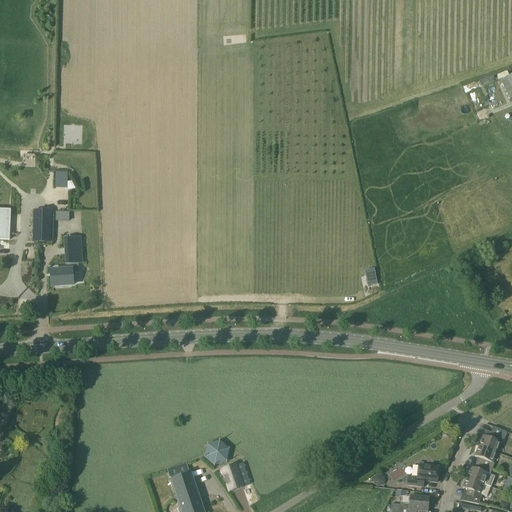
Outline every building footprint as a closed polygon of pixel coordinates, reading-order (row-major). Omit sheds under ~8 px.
[(511,75),(500,81),(509,100),(511,98),(511,75)] [(35,167),(35,155),(23,155),(23,167),(35,167)] [(49,238),(51,208),(35,207),(34,237),(49,238)] [(0,240),(10,240),(11,210),(0,209),(0,240)] [(56,221),(68,221),(69,213),(56,213),(56,221)] [(67,271),(50,272),(51,287),(73,285),(72,273),(78,273),(78,263),(82,263),(80,238),(65,239),(67,271)] [(377,284),(374,270),(365,272),(368,286),(377,284)] [(479,446),(496,453),(500,443),(502,444),(504,438),(503,438),(505,433),(506,433),(506,434),(507,433),(493,427),(489,438),(483,436),(479,446)] [(224,465),(229,446),(207,441),(202,459),(224,465)] [(496,453),(479,446),(475,457),(481,459),(478,464),(492,470),(494,464),(492,464),(496,453)] [(189,472),(186,464),(167,470),(170,478),(189,472)] [(467,477),(484,484),(491,486),(494,477),(490,475),(492,470),(478,464),(476,470),(470,467),(467,477)] [(407,486),(423,488),(423,481),(437,483),(439,468),(419,465),(417,478),(408,477),(407,486)] [(243,488),(243,487),(235,466),(222,471),(230,492),(243,488)] [(171,481),(181,511),(203,511),(191,474),(171,481)] [(373,480),(373,485),(377,487),(382,486),(385,482),(384,477),(380,475),(375,476),(373,480)] [(467,477),(462,488),(468,490),(464,502),(478,505),(482,496),(486,497),(491,486),(484,484),(467,477)] [(511,488),(505,486),(502,492),(509,494),(511,488)] [(392,511),(411,511),(412,511),(423,511),(427,511),(429,498),(410,496),(409,506),(408,506),(406,507),(394,505),(392,511)]
